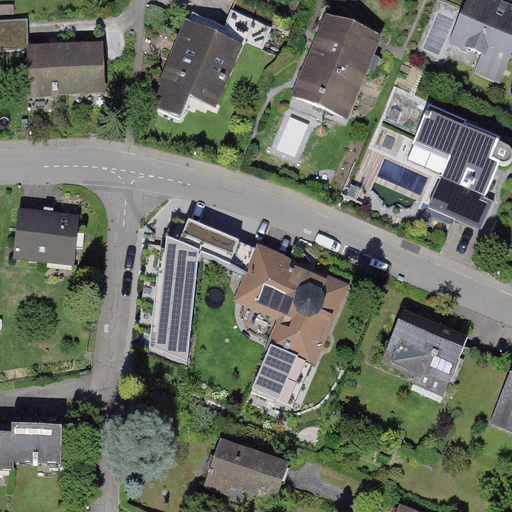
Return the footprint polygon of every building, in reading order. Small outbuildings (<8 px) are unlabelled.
[(511,51),(511,18),(474,1),(455,42),(506,65),(511,51)] [(386,37),(329,13),(296,90),(352,114),(386,37)] [(28,20),(0,21),(0,46),(29,45),(28,20)] [(248,47),(189,22),(162,83),(221,109),(248,47)] [(103,44),(28,46),(29,100),(104,98),(103,44)] [(431,124),(425,122),(414,145),(449,161),(428,209),(482,233),(495,204),(486,200),(501,167),(491,162),(498,147),(434,118),(431,124)] [(79,219),(19,212),(13,260),(73,267),(79,219)] [(252,250),(177,219),(164,242),(243,273),(252,250)] [(200,256),(164,242),(151,353),(188,367),(200,256)] [(354,288),(257,245),(232,301),(277,321),(265,348),(318,371),(354,288)] [(469,340),(399,312),(379,363),(448,391),(469,340)] [(511,376),(490,425),(511,434),(511,376)] [(66,395),(13,397),(16,456),(69,454),(66,395)] [(13,413),(0,413),(0,472),(16,472),(13,413)] [(221,441),(207,485),(274,506),(288,463),(221,441)]
